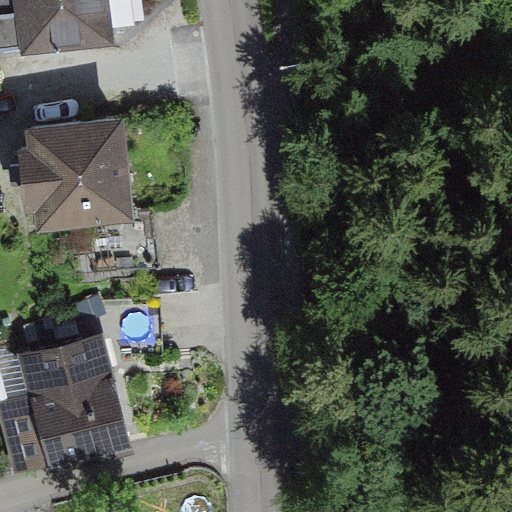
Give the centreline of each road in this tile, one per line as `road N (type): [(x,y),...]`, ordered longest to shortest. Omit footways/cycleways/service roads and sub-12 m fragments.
road 1 (residential): [(231,0),(243,78),(259,436)]
road 2 (residential): [(0,500),(259,436)]
road 3 (track): [(511,284),(468,335),(453,467),(459,511)]
